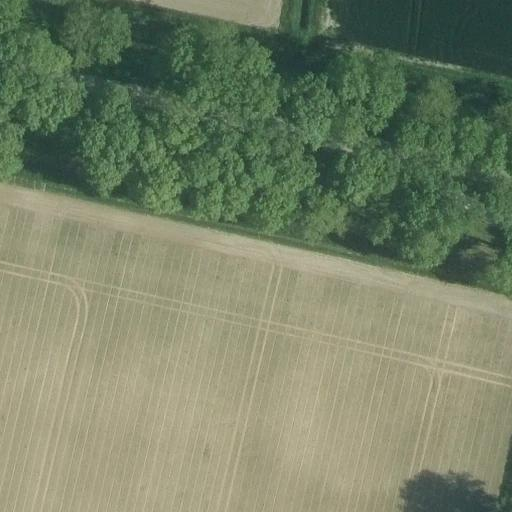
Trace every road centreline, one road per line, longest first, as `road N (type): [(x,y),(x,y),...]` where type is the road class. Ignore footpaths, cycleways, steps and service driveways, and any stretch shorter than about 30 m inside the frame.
road 1 (track): [(0,182),(511,294),(511,444),(496,511)]
road 2 (unclassified): [(511,180),(0,66)]
road 3 (track): [(64,0),(511,99)]
